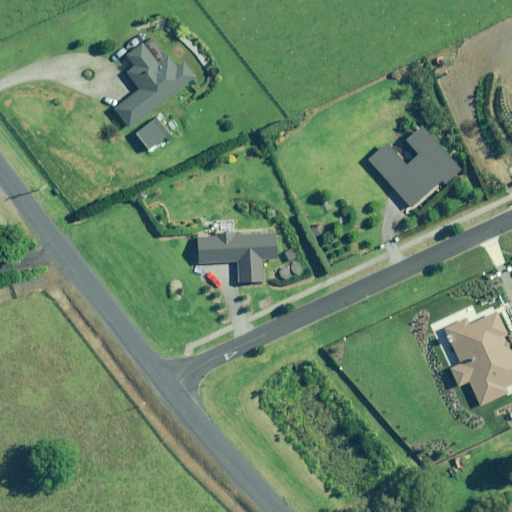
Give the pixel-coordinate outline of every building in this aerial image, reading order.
[(135,90),(111,108),(125,126),(190,75),(181,64),(175,68),(164,55),(155,62),(139,41),(120,55),(130,67),(122,73),(135,90)] [(57,91),(45,87),(42,99),(54,102),(57,91)] [(152,117),(131,134),(144,151),(166,135),(152,117)] [(459,169),(418,124),(401,140),(415,155),(402,167),(381,144),(365,160),(408,208),(436,183),(440,187),(459,169)] [(193,238),(195,263),(233,261),(235,282),(259,280),(258,258),(272,258),(271,233),(233,235),(233,232),(212,233),(213,237),(193,238)] [(464,322),(447,330),(462,363),(451,368),(459,385),(469,381),(481,406),(507,394),(507,387),(511,384),(511,348),(506,336),(497,315),(467,329),(464,322)]
